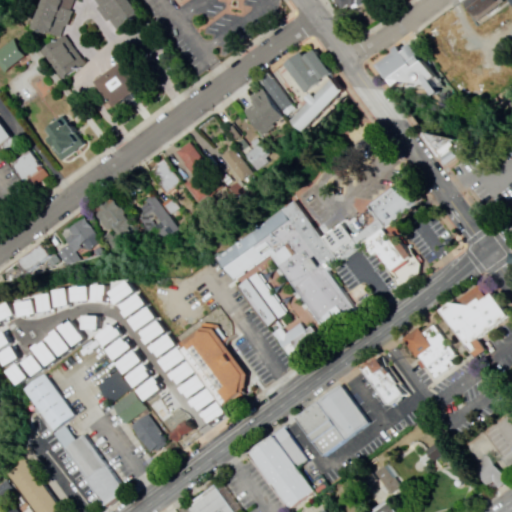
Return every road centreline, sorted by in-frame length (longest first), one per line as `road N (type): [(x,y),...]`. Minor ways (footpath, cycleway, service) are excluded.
road 1 (secondary): [(511,235),(143,511)]
road 2 (residential): [(318,22),(0,249)]
road 3 (residential): [(511,282),(393,126)]
